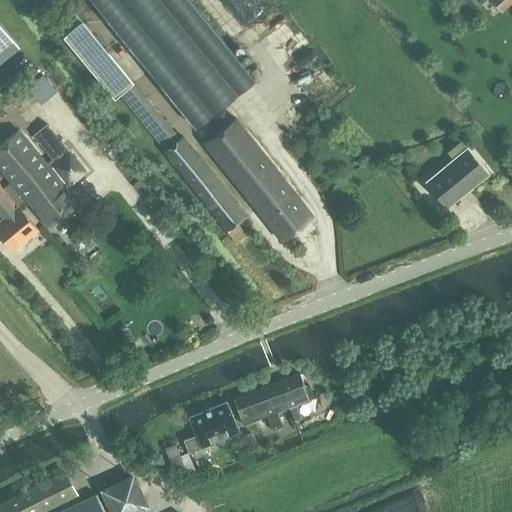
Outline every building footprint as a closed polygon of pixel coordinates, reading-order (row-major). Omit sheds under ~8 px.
[(255,79),(191,0),(92,0),(100,9),(99,9),(196,127),(255,79)] [(511,0),(493,0),(496,3),(502,10),(511,0)] [(0,16),(0,61),(22,43),(0,16)] [(114,98),(134,81),(88,24),(68,40),(114,98)] [(166,149),(164,151),(227,231),(238,223),(248,215),(184,135),(180,139),(139,87),(125,98),(166,149)] [(205,142),(265,219),(281,240),(313,215),(236,117),(205,142)] [(0,146),(0,166),(12,182),(26,199),(48,227),(79,202),(67,187),(86,171),(47,123),(34,133),(58,163),(51,168),(20,130),(0,146)] [(114,141),(104,149),(113,159),(122,152),(114,141)] [(447,203),(486,171),(466,148),(447,165),(427,181),(446,204),(447,203)] [(26,199),(12,182),(5,188),(0,181),(0,216),(2,219),(0,220),(0,233),(12,248),(36,228),(18,206),(26,199)] [(238,223),(227,231),(237,243),(238,242),(239,241),(247,235),(238,223)] [(300,373),(281,381),(291,406),(295,417),(301,415),(297,404),(314,398),(309,385),(305,386),(300,373)] [(291,406),(281,381),(234,398),(244,424),(267,415),(272,429),(283,425),(278,411),(291,406)] [(346,400),(351,411),(384,394),(379,383),(346,400)] [(183,438),(188,452),(202,447),(200,444),(239,428),(228,399),(189,414),(197,433),(183,438)] [(243,435),(250,450),(258,447),(250,431),(243,435)] [(175,470),(185,466),(176,445),(166,449),(175,470)] [(66,470),(0,502),(0,506),(2,511),(31,511),(75,490),(66,470)] [(100,489),(110,511),(139,511),(150,507),(135,474),(100,489)] [(108,511),(98,491),(55,511),(108,511)]
